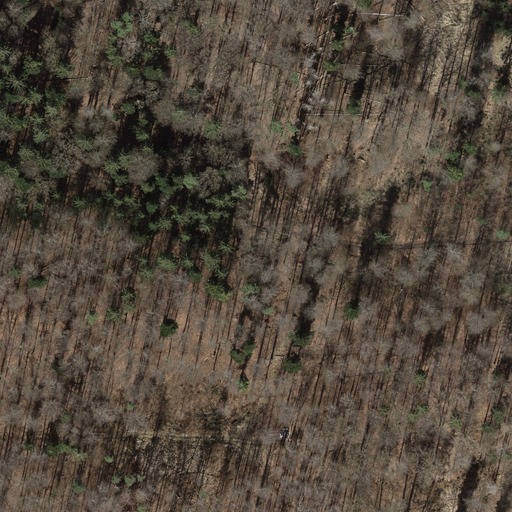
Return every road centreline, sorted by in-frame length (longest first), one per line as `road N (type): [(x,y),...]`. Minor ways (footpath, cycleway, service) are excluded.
road 1 (track): [(482,0),(480,44),(461,84),(379,131),(330,173),(307,238),(0,161)]
road 2 (track): [(511,412),(384,442),(0,429)]
